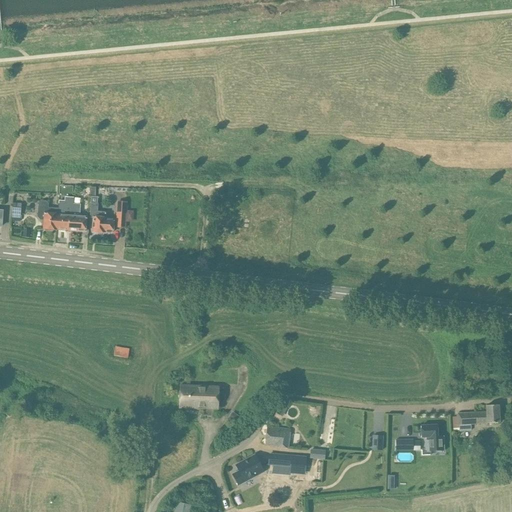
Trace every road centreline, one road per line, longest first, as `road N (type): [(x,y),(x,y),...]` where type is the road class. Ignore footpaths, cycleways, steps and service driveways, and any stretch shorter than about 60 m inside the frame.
road 1 (secondary): [(511,316),(0,252)]
road 2 (residential): [(150,511),(165,489),(227,456),(280,401),(452,407)]
